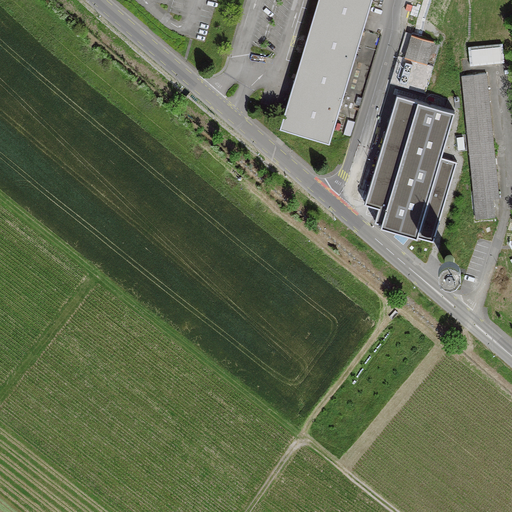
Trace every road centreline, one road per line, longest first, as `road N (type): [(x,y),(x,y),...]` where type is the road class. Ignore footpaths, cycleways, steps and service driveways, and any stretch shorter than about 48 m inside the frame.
road 1 (track): [(379,319),(8,0)]
road 2 (track): [(301,435),(0,198)]
road 3 (unclassified): [(100,0),(334,203)]
road 4 (unclassified): [(334,203),(511,356)]
road 5 (track): [(399,511),(301,435),(247,511)]
road 6 (unclassified): [(334,203),(350,173),(395,0)]
road 7 (track): [(0,397),(96,274)]
